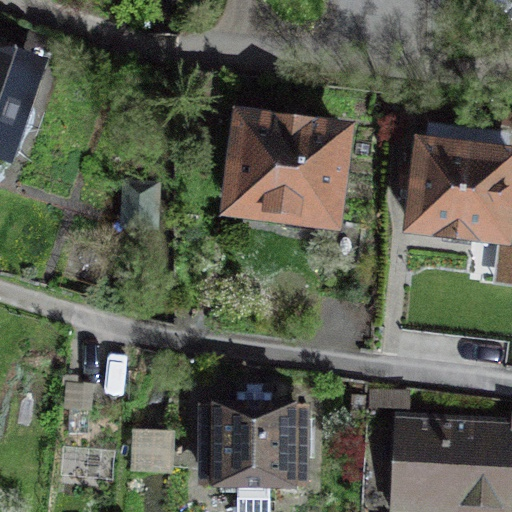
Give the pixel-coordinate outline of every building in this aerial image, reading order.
[(0,159),(15,164),(44,60),(0,47),(0,159)] [(341,129),(234,122),(228,216),(335,223),(341,129)] [(511,154),(412,153),(411,235),(511,236),(511,154)] [(240,481),(240,502),(272,502),(272,482),(300,483),(301,420),(212,419),(211,481),(240,481)] [(511,428),(399,429),(399,510),(511,510),(511,428)]
